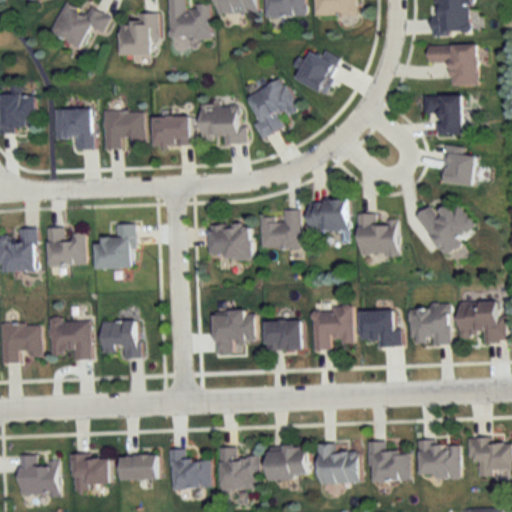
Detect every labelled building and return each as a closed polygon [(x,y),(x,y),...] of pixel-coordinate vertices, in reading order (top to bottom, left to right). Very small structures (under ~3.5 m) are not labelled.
[(211,6),(188,6),(187,0),(170,0),(171,39),(211,39),(211,6)] [(258,0),(218,0),(218,13),(258,13),(258,0)] [(268,0),(269,18),(307,17),(306,0),(268,0)] [(357,0),(314,0),(315,16),(357,16),(357,0)] [(434,0),(435,35),(471,35),(470,0),(434,0)] [(52,33),(82,49),(93,27),(105,33),(113,18),(90,7),(87,12),(67,2),(52,33)] [(154,42),(160,42),(160,14),(133,14),(133,25),(122,25),(122,56),(154,56),(154,42)] [(452,86),(479,86),(479,46),(429,46),(429,63),(452,63),(452,86)] [(249,98),(262,122),(255,125),(263,140),(287,128),(282,118),(299,109),(284,80),(249,98)] [(1,131),(37,132),(37,95),(2,95),(1,131)] [(442,137),(465,137),(464,97),(427,97),(427,115),(442,115),(442,137)] [(245,143),(244,105),(203,106),(204,144),(245,143)] [(58,140),(76,140),(77,151),(96,150),(96,110),(57,110),(58,140)] [(123,150),(123,145),(146,145),(146,112),(105,112),(105,150),(123,150)] [(156,118),(156,146),(192,146),(192,118),(156,118)] [(311,201),(311,232),(349,232),(349,201),(311,201)] [(477,227),(457,201),(439,215),(432,207),(419,217),(449,257),(465,245),(461,239),(477,227)] [(302,249),(302,211),(285,211),(285,218),(263,218),(263,249),(302,249)] [(360,215),(361,255),(399,255),(399,220),(379,220),(379,215),(360,215)] [(137,225),(118,225),(118,240),(97,240),(98,269),(137,269),(137,225)] [(212,226),(212,260),(253,260),(253,226),(212,226)] [(49,266),(87,266),(87,234),(66,234),(66,228),(49,228),(49,266)] [(38,271),(38,229),(20,229),(20,237),(1,237),(1,271),(38,271)] [(507,340),(507,300),(461,301),(462,340),(507,340)] [(452,343),(452,305),(411,305),(411,343),(452,343)] [(315,308),(316,349),(332,349),(332,344),(355,343),(354,307),(315,308)] [(215,312),(216,354),(235,354),(234,342),(258,341),(257,311),(215,312)] [(52,353),(74,353),(74,359),(93,359),(92,319),(51,320),(52,353)] [(140,320),(103,321),(104,354),(115,353),(115,345),(125,344),(125,357),(141,357),(140,320)] [(304,349),(304,320),(268,320),(268,349),(304,349)] [(43,357),(43,323),(3,323),(3,362),(22,362),(22,357),(43,357)] [(470,459),(480,459),(480,473),(511,472),(511,439),(470,439),(470,459)] [(371,441),(371,482),(412,482),(411,451),(388,451),(388,441),(371,441)] [(461,477),(461,441),(421,441),(421,477),(461,477)] [(338,443),(320,443),(321,483),(361,482),(361,451),(338,451),(338,443)] [(222,447),(222,489),(261,489),(261,456),(239,456),(239,447),(222,447)] [(310,479),(310,447),(271,447),(271,479),(310,479)] [(174,489),(212,487),(212,459),(187,460),(187,449),(173,449),(174,489)] [(72,456),(74,488),(112,486),(111,454),(72,456)] [(123,479),(159,479),(159,454),(123,454),(123,479)] [(60,495),(60,460),(41,460),(41,455),(22,455),(22,495),(60,495)]
